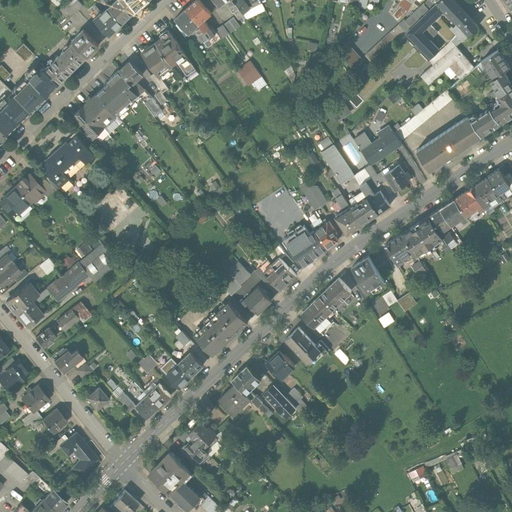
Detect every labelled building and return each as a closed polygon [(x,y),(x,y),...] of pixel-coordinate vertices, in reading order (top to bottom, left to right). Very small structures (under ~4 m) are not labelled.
[(83,5),(77,0),(68,0),(59,9),(68,19),(83,5)] [(120,0),(116,0),(109,7),(123,22),(133,12),(120,0)] [(120,0),(133,12),(147,0),(120,0)] [(194,0),(185,9),(199,24),(198,24),(201,28),(203,32),(209,28),(203,20),(210,14),(198,0),(194,0)] [(242,14),(232,0),(228,0),(227,1),(227,4),(238,19),(239,19),(241,22),(246,19),(242,14)] [(232,0),(242,14),(248,10),(240,0),(232,0)] [(413,1),(413,0),(395,0),(395,1),(408,9),(412,13),(419,7),(413,1)] [(407,31),(431,58),(439,50),(429,39),(421,31),(430,23),(444,10),(453,19),(448,24),(456,33),(461,27),(471,18),(454,0),(439,0),(429,9),(407,31)] [(439,0),(426,0),(423,4),(429,9),(439,0)] [(373,64),(407,31),(429,9),(423,4),(423,3),(419,7),(412,13),(405,20),(404,18),(365,55),(373,64)] [(255,7),(248,10),(242,14),(246,19),(264,10),(262,4),(255,7)] [(109,35),(123,22),(109,7),(103,13),(102,12),(95,19),(109,35)] [(198,24),(199,24),(185,9),(175,18),(177,21),(189,34),(198,24)] [(233,16),(223,23),(230,33),(240,26),(233,16)] [(430,60),(434,65),(455,46),(478,26),(471,18),(461,27),(447,45),(430,60)] [(184,38),(189,34),(177,21),(175,24),(184,38)] [(362,26),(354,21),(351,36),(362,26)] [(421,31),(429,39),(435,33),(432,30),(434,28),(430,23),(421,31)] [(222,24),(214,30),(220,38),(228,32),(222,24)] [(203,32),(212,44),(220,38),(214,30),(211,26),(209,28),(203,32)] [(203,32),(201,28),(196,31),(208,47),(212,44),(203,32)] [(72,41),(73,42),(87,56),(99,45),(84,30),(72,41)] [(160,39),(155,42),(172,65),(176,61),(186,75),(195,69),(168,31),(165,30),(160,34),(159,37),(160,39)] [(317,44),(307,41),(306,49),(316,51),(317,44)] [(59,83),(87,56),(73,42),(45,68),(59,83)] [(141,52),(155,72),(157,75),(158,74),(172,65),(155,42),(141,52)] [(24,62),(32,53),(23,44),(14,52),(24,62)] [(434,65),(421,76),(427,83),(449,65),(454,61),(466,74),(474,67),(455,46),(434,65)] [(361,60),(349,47),(340,56),(352,69),(361,60)] [(273,55),(273,56),(279,65),(282,63),(286,68),(283,70),(294,85),(295,76),(283,50),(282,51),(280,50),(278,49),(275,50),(273,52),(273,55)] [(493,77),(493,78),(504,70),(510,67),(498,50),(482,60),(476,65),(480,71),(486,67),(493,77)] [(130,60),(120,69),(132,83),(133,83),(135,81),(143,74),(130,60)] [(266,84),(250,61),(238,70),(248,84),(252,82),(258,90),(266,84)] [(460,78),(466,74),(454,61),(449,65),(460,78)] [(1,65),(0,65),(0,80),(2,82),(10,75),(1,65)] [(45,97),(59,83),(45,68),(43,67),(38,72),(35,69),(26,77),(45,97)] [(108,83),(97,94),(116,114),(116,115),(120,111),(119,110),(123,106),(126,110),(130,106),(127,102),(132,98),(137,103),(142,99),(139,95),(130,85),(132,83),(120,69),(108,79),(108,83)] [(505,71),(504,70),(493,78),(493,77),(490,79),(496,88),(495,88),(501,98),(500,104),(491,109),(490,107),(471,120),(481,136),(511,115),(511,84),(503,72),(505,71)] [(150,75),(160,89),(162,92),(168,88),(158,74),(157,75),(155,72),(150,75)] [(26,77),(24,79),(26,81),(15,92),(13,90),(11,92),(29,111),(35,106),(35,107),(40,103),(39,102),(45,97),(26,77)] [(150,97),(135,81),(133,83),(132,83),(130,85),(139,95),(142,99),(154,117),(161,112),(150,97)] [(167,99),(162,92),(160,89),(154,94),(160,104),(167,99)] [(401,98),(395,91),(387,97),(393,105),(401,98)] [(417,115),(416,114),(400,127),(397,123),(391,128),(394,132),(396,131),(403,139),(423,123),(453,98),(446,91),(417,115)] [(0,101),(0,129),(5,135),(29,111),(11,92),(0,101)] [(88,102),(83,106),(102,126),(116,114),(97,94),(92,98),(91,96),(86,100),(88,102)] [(339,95),(330,104),(331,105),(340,118),(350,112),(339,95)] [(411,108),(416,114),(423,109),(418,103),(411,108)] [(323,110),(332,124),(340,118),(331,105),(323,110)] [(104,128),(102,126),(83,106),(82,107),(82,106),(74,113),(75,113),(74,114),(88,129),(95,136),(100,141),(108,133),(104,128)] [(378,110),(374,118),(381,122),(385,114),(378,110)] [(469,116),(443,134),(455,153),(481,136),(471,120),(469,116)] [(354,139),(371,165),(402,144),(394,132),(391,128),(388,123),(375,132),(379,137),(372,143),(364,132),(354,139)] [(88,129),(84,134),(96,146),(101,142),(100,141),(95,136),(88,129)] [(69,178),(62,171),(74,161),(73,159),(78,155),(86,163),(95,155),(75,132),(39,164),(50,176),(60,187),(69,178)] [(430,170),(455,153),(443,134),(417,151),(430,170)] [(320,143),(325,149),(333,144),(328,137),(320,143)] [(325,149),(321,152),(333,169),(335,173),(342,183),(353,175),(333,144),(325,149)] [(254,155),(251,149),(245,153),(249,158),(254,155)] [(311,150),(304,155),(311,167),(318,162),(311,150)] [(161,170),(155,164),(150,169),(155,175),(161,170)] [(400,164),(384,174),(395,190),(396,191),(411,181),(400,164)] [(390,194),(395,190),(384,174),(382,170),(377,174),(371,165),(365,168),(372,178),(377,186),(382,182),(390,194)] [(262,166),(255,170),(259,178),(266,174),(262,166)] [(374,194),(365,181),(372,178),(365,168),(353,175),(363,190),(378,213),(390,205),(380,190),(374,194)] [(499,168),(487,176),(501,198),(504,196),(501,191),(510,185),(504,176),(499,168)] [(254,181),(248,173),(241,178),(248,186),(254,181)] [(30,203),(43,191),(44,190),(36,182),(29,174),(25,177),(22,177),(19,179),(19,181),(20,182),(15,186),(30,203)] [(42,176),(36,182),(44,190),(43,191),(46,195),(53,188),(46,180),(42,176)] [(55,191),(60,187),(50,176),(46,180),(53,188),(55,191)] [(487,176),(471,187),(484,208),(487,214),(493,210),(492,207),(503,200),(501,198),(487,176)] [(236,187),(231,180),(226,183),(231,190),(236,187)] [(300,185),(315,209),(327,201),(317,185),(308,185),(306,181),(300,185)] [(18,213),(30,203),(15,186),(3,197),(4,198),(18,213)] [(471,187),(454,199),(467,218),(484,208),(471,187)] [(333,191),(337,198),(342,195),(338,188),(333,191)] [(353,204),(350,206),(361,224),(378,213),(363,190),(349,199),(353,204)] [(348,233),(361,224),(350,206),(342,195),(337,198),(345,210),(336,216),(348,233)] [(18,213),(4,198),(0,201),(0,204),(13,218),(18,213)] [(454,199),(440,208),(450,224),(461,218),(463,222),(467,219),(467,218),(454,199)] [(504,204),(500,207),(504,214),(509,212),(504,204)] [(226,213),(221,207),(217,210),(222,216),(226,213)] [(440,208),(429,216),(444,239),(446,242),(450,248),(456,245),(448,232),(444,228),(450,224),(440,208)] [(208,216),(203,210),(195,216),(200,223),(208,216)] [(442,240),(444,239),(429,216),(402,233),(413,250),(417,256),(419,255),(420,256),(443,241),(442,240)] [(310,223),(315,230),(326,247),(338,240),(335,235),(338,234),(329,220),(325,223),(320,217),(310,223)] [(290,249),(303,264),(312,258),(311,257),(300,240),(309,234),(304,226),(283,239),(290,249)] [(309,234),(300,240),(311,257),(326,247),(315,230),(309,234)] [(403,257),(413,250),(402,233),(385,244),(398,263),(404,259),(403,257)] [(102,242),(92,250),(83,258),(79,261),(89,275),(95,282),(120,262),(102,242)] [(446,251),(450,248),(446,242),(442,245),(446,251)] [(77,250),(83,258),(92,250),(86,243),(77,250)] [(273,249),(280,255),(281,257),(285,253),(278,244),(273,249)] [(0,249),(0,257),(6,253),(10,251),(5,245),(0,249)] [(34,245),(29,249),(33,254),(38,250),(34,245)] [(509,259),(505,252),(500,256),(504,262),(509,259)] [(0,272),(13,262),(6,253),(0,257),(0,272)] [(129,253),(123,258),(129,265),(135,260),(129,253)] [(381,253),(371,260),(377,269),(387,262),(381,253)] [(60,266),(65,272),(79,261),(74,255),(60,266)] [(280,255),(271,264),(288,281),(296,273),(281,257),(280,255)] [(368,255),(352,266),(367,291),(372,288),(371,287),(380,282),(384,280),(377,269),(371,260),(368,255)] [(56,267),(48,258),(39,265),(46,274),(56,267)] [(89,275),(79,261),(65,272),(46,287),(50,292),(57,301),(89,275)] [(240,284),(251,274),(238,261),(228,271),(229,272),(223,278),(227,283),(223,287),(231,295),(241,286),(240,284)] [(423,265),(420,261),(412,266),(415,271),(423,265)] [(21,271),(13,262),(0,272),(0,281),(0,284),(2,285),(4,285),(13,278),(21,272),(21,271)] [(280,289),(288,281),(271,264),(264,270),(264,271),(273,281),(280,289)] [(264,271),(264,270),(260,266),(255,270),(259,275),(268,285),(273,281),(264,271)] [(23,269),(21,271),(21,272),(13,278),(17,283),(27,274),(23,269)] [(339,277),(320,295),(333,308),(351,290),(339,277)] [(5,300),(15,312),(31,300),(37,295),(27,282),(5,300)] [(271,300),(259,286),(246,298),(259,312),(271,300)] [(34,304),(50,292),(46,287),(37,295),(31,300),(34,304)] [(439,294),(436,289),(431,292),(434,297),(439,294)] [(397,300),(391,290),(382,295),(389,305),(397,300)] [(416,303),(409,292),(397,300),(403,309),(410,305),(411,306),(416,303)] [(325,315),(333,308),(320,295),(301,312),(323,334),(333,324),(325,315)] [(42,314),(34,304),(31,300),(15,312),(26,326),(42,314)] [(80,300),(56,320),(64,329),(79,317),(82,322),(92,315),(80,300)] [(228,302),(193,335),(213,355),(248,322),(228,302)] [(378,318),(384,327),(394,320),(388,312),(378,318)] [(48,326),(35,337),(42,346),(45,344),(46,346),(53,341),(51,339),(55,335),(48,326)] [(298,326),(285,339),(299,354),(297,355),(303,361),(305,359),(307,362),(320,350),(315,344),(298,326)] [(179,349),(190,340),(182,331),(176,336),(178,339),(174,343),(179,349)] [(0,357),(9,350),(0,337),(0,357)] [(320,339),(315,344),(320,350),(324,354),(330,349),(320,339)] [(59,355),(54,360),(62,371),(72,364),(82,356),(76,349),(70,353),(65,347),(57,353),(59,355)] [(126,354),(131,360),(137,355),(131,349),(126,354)] [(279,350),(266,363),(281,379),(295,366),(279,350)] [(190,351),(178,363),(191,376),(203,365),(190,351)] [(157,363),(149,354),(144,358),(143,358),(137,363),(146,373),(157,363)] [(0,375),(6,371),(5,369),(15,361),(11,356),(0,366),(0,375)] [(86,361),(82,356),(72,364),(76,368),(84,362),(86,361)] [(18,359),(15,361),(5,369),(6,371),(0,375),(0,382),(6,391),(22,378),(23,379),(29,374),(18,359)] [(360,359),(354,362),(357,367),(363,365),(360,359)] [(93,361),(88,366),(92,370),(97,366),(93,361)] [(88,366),(84,362),(76,368),(75,370),(82,378),(92,370),(88,366)] [(180,387),(191,376),(178,363),(167,373),(180,387)] [(231,379),(235,383),(245,393),(249,390),(251,388),(253,389),(258,385),(256,383),(261,379),(247,364),(231,379)] [(159,383),(147,394),(159,407),(171,396),(159,383)] [(248,396),(245,393),(235,383),(219,399),(234,414),(240,408),(238,406),(248,396)] [(273,383),(263,392),(286,416),(296,406),(285,395),(273,383)] [(27,393),(21,398),(32,412),(35,409),(49,399),(38,385),(31,390),(29,387),(25,390),(27,393)] [(109,399),(98,385),(85,396),(96,409),(109,399)] [(134,403),(118,386),(112,392),(129,409),(134,403)] [(302,396),(294,387),(285,395),(296,406),(304,415),(308,411),(298,400),(302,396)] [(262,403),(249,390),(245,393),(248,396),(258,407),(262,403)] [(147,417),(159,407),(147,394),(144,391),(139,396),(142,399),(136,405),(147,417)] [(7,408),(3,403),(0,404),(0,422),(8,416),(4,410),(7,408)] [(262,403),(258,407),(268,417),(272,413),(262,403)] [(57,408),(43,419),(42,420),(53,433),(67,422),(57,408)] [(43,419),(35,409),(32,412),(21,420),(26,425),(29,423),(33,428),(42,420),(43,419)] [(217,427),(220,431),(226,436),(234,428),(226,419),(217,427)] [(190,434),(203,447),(216,435),(208,427),(207,428),(201,422),(189,433),(190,434)] [(456,431),(452,425),(444,431),(447,436),(456,431)] [(219,443),(226,436),(220,431),(216,435),(203,447),(208,453),(211,456),(221,445),(219,443)] [(277,431),(273,434),(280,442),(284,439),(277,431)] [(82,475),(96,458),(76,433),(64,441),(59,445),(60,446),(67,454),(74,449),(80,458),(73,467),(82,475)] [(193,454),(200,461),(208,453),(203,447),(190,434),(186,439),(189,442),(185,445),(193,454)] [(476,436),(460,441),(462,448),(467,446),(468,449),(480,446),(476,436)] [(59,445),(64,441),(61,437),(46,449),(51,455),(60,446),(59,445)] [(0,464),(20,482),(25,476),(28,474),(6,454),(9,449),(0,442),(0,464)] [(193,454),(185,445),(184,445),(180,449),(189,458),(193,454)] [(463,467),(454,451),(444,457),(452,473),(463,467)] [(149,473),(169,492),(182,479),(190,471),(169,452),(149,473)] [(495,456),(485,461),(489,470),(499,465),(495,456)] [(423,465),(408,472),(413,481),(427,474),(423,465)] [(32,469),(28,474),(25,476),(33,483),(35,482),(40,487),(45,481),(32,469)] [(200,497),(182,479),(169,492),(176,499),(177,498),(180,501),(179,501),(188,510),(197,501),(196,501),(200,497)] [(49,492),(43,498),(58,511),(67,501),(45,481),(40,487),(46,491),(49,492)] [(113,502),(114,502),(124,511),(125,511),(129,511),(139,502),(125,489),(113,502)] [(204,492),(200,497),(196,501),(197,501),(207,511),(219,511),(222,510),(204,492)] [(232,511),(232,509),(239,502),(234,497),(222,510),(219,511),(232,511)] [(42,498),(30,511),(57,511),(58,511),(43,498),(42,498)] [(30,511),(21,502),(13,511),(14,511),(30,511)] [(115,511),(123,511),(124,511),(114,502),(110,507),(115,511)]
